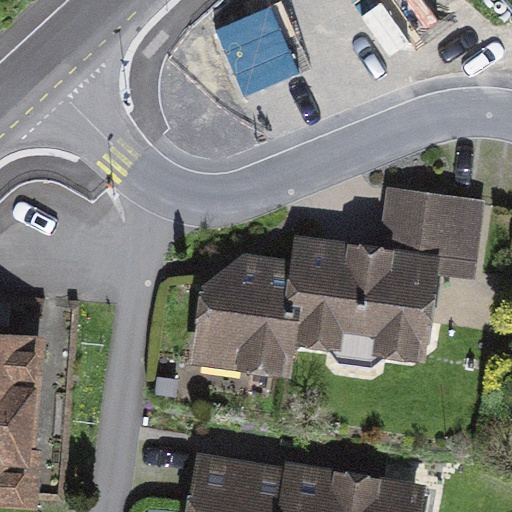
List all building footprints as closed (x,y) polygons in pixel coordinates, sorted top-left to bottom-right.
[(297,265),(287,342),(413,358),(426,261),(457,265),(465,206),(396,198),(389,253),(301,241),(297,265)] [(241,258),(207,285),(197,361),(283,372),(287,342),(297,265),(241,258)] [(0,492),(38,495),(42,439),(36,438),(43,330),(0,327),(0,492)] [(284,511),(291,475),(203,460),(193,511),(284,511)] [(412,511),(416,490),(292,468),(291,475),(284,511),(412,511)]
